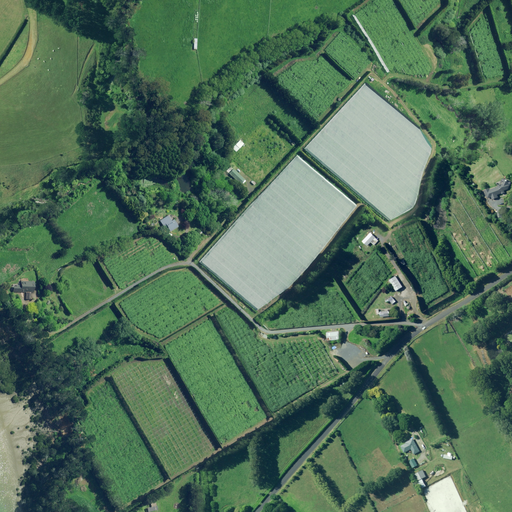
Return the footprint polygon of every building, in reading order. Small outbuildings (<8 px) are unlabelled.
[(398,276),(391,280),(398,291),(405,287),(398,276)] [(35,281),(20,280),(20,284),(15,284),(15,286),(12,286),(12,292),(26,292),(26,299),(31,300),(32,292),(34,292),(35,281)] [(392,316),(391,311),(390,311),(390,308),(381,310),(382,314),(382,317),(392,316)] [(341,331),(328,332),(328,341),(341,340),(341,331)] [(407,440),(407,442),(406,442),(407,444),(402,446),(405,453),(413,450),(415,455),(421,452),(415,438),(411,440),(410,438),(407,440)] [(414,458),(408,461),(412,468),(418,465),(414,458)] [(421,471),(413,475),(420,489),(426,486),(422,479),(424,477),(421,471)]
